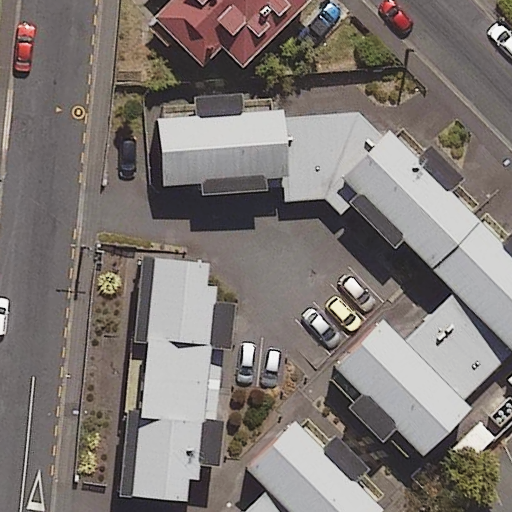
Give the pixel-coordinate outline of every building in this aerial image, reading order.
[(295,0),(162,0),(149,14),(196,59),(215,39),(238,61),(295,0)] [(424,259),(469,210),(457,197),(384,125),(371,125),(353,107),(278,111),(277,104),(190,109),(153,111),(156,177),(194,175),(195,188),(279,183),(279,197),(320,194),(339,213),(349,203),(387,239),(398,235),(424,259)] [(462,392),(511,340),(511,338),(511,249),(469,210),(424,259),(449,282),(400,335),(374,311),(327,361),(355,387),(343,400),(377,432),(390,419),(415,442),(462,392)] [(216,256),(137,248),(128,335),(111,483),(182,491),(185,460),(206,462),(223,309),(210,307),(216,256)] [(356,511),(370,498),(287,414),(240,460),(262,483),(232,511),(190,511),(189,511),(356,511)]
